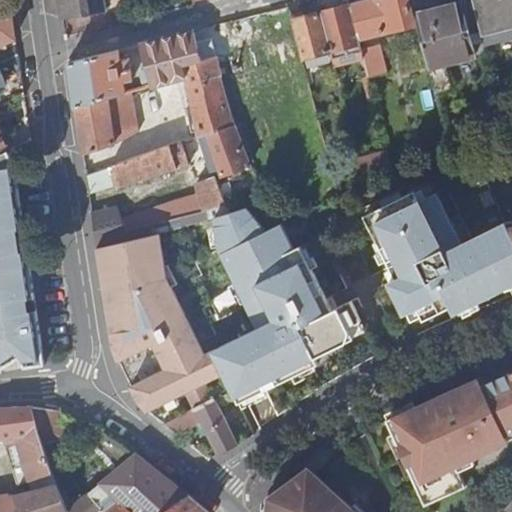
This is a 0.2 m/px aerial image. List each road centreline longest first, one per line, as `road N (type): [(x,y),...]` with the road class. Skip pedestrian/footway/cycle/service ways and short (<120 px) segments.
road 1 (residential): [(41,0),(88,363),(76,386)]
road 2 (residential): [(213,488),(321,405),(413,354),(511,314)]
road 3 (residential): [(213,488),(76,386)]
